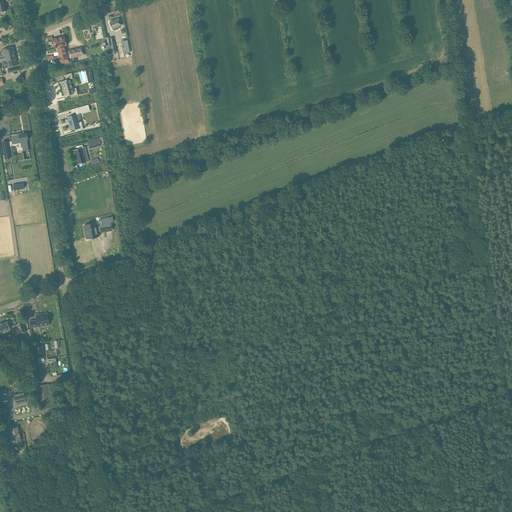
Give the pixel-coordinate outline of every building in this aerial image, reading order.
[(109,22),(112,28),(113,30),(114,31),(119,29),(119,27),(119,26),(122,24),(120,18),(109,22)] [(64,36),(53,39),(53,41),(55,48),(57,48),(59,47),(59,46),(64,44),(66,43),(65,40),(64,36)] [(57,48),(55,48),(57,48),(61,64),(62,66),(72,64),(71,61),(69,62),(67,55),(64,44),(59,46),(59,47),(57,48)] [(13,47),(3,49),(5,57),(6,61),(16,58),(13,47)] [(82,47),(68,51),(70,59),(76,57),(84,55),(82,47)] [(1,62),(3,68),(7,67),(17,65),(16,58),(6,61),(1,62)] [(61,82),(65,95),(65,94),(67,93),(69,92),(70,96),(70,97),(71,97),(81,94),(80,94),(78,95),(76,88),(72,89),(70,80),(73,79),(71,73),(75,73),(75,72),(64,75),(65,75),(66,80),(62,81),(61,81),(61,82)] [(90,111),(88,105),(70,109),(71,113),(68,114),(68,116),(67,117),(71,130),(75,129),(75,131),(83,129),(81,122),(78,122),(76,114),(90,111)] [(13,134),(11,135),(12,141),(14,141),(15,143),(22,142),(23,147),(23,151),(29,150),(28,147),(27,140),(28,140),(27,133),(22,134),(22,133),(23,133),(22,133),(13,134)] [(99,138),(87,141),(89,148),(101,145),(99,138)] [(73,150),(77,164),(88,161),(89,161),(85,147),(84,147),(73,150)] [(88,229),(85,230),(87,238),(99,236),(98,232),(101,231),(101,232),(112,230),(109,217),(103,219),(104,225),(100,226),(100,228),(97,228),(96,223),(87,225),(88,229)] [(90,247),(88,239),(82,241),(84,248),(75,250),(77,258),(92,255),(90,247)] [(37,315),(38,321),(39,326),(48,325),(47,317),(46,317),(46,314),(37,315)] [(0,323),(0,324),(0,323),(0,333),(2,332),(2,331),(10,328),(8,325),(10,324),(9,321),(7,322),(7,321),(3,323),(3,322),(0,323)] [(19,329),(16,330),(18,335),(25,332),(22,322),(17,324),(19,329)] [(44,356),(42,345),(35,347),(36,358),(44,356)] [(40,385),(38,385),(41,403),(40,403),(41,408),(41,409),(53,407),(53,405),(53,404),(52,398),(49,398),(47,389),(46,384),(40,385)] [(24,392),(14,394),(16,404),(26,402),(30,401),(27,391),(24,392)] [(21,441),(17,427),(10,429),(9,428),(5,429),(9,446),(7,446),(6,452),(1,454),(3,462),(10,460),(8,452),(15,450),(13,443),(21,441)]
